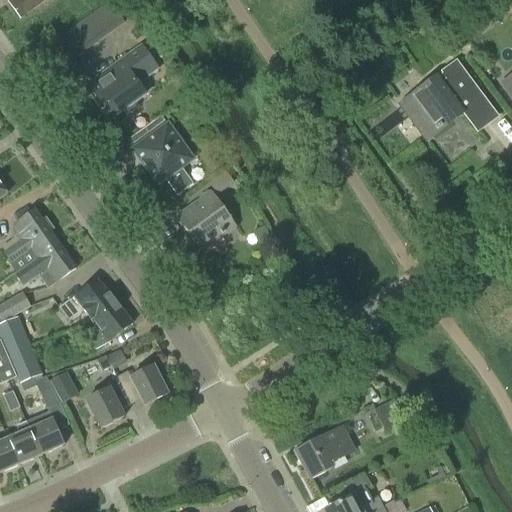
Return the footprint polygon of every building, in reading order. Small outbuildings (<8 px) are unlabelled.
[(14,0),(9,4),(21,20),(46,0),(14,0)] [(63,58),(79,81),(117,54),(105,37),(125,22),(112,4),(76,31),(84,43),(63,58)] [(136,87),(159,71),(143,48),(88,87),(95,97),(91,100),(100,112),(104,109),(112,121),(123,113),(126,117),(139,108),(136,103),(144,97),(136,87)] [(430,125),(432,128),(436,124),(435,122),(443,116),(442,114),(454,105),(456,107),(458,105),(478,132),(496,119),(456,64),(442,74),(444,76),(437,81),(435,79),(400,105),(411,118),(414,116),(424,130),(430,125)] [(511,77),(502,85),(511,99),(511,77)] [(128,142),(131,147),(165,123),(161,117),(128,142)] [(148,175),(150,173),(158,184),(165,180),(177,196),(192,185),(180,169),(189,162),(181,151),(184,149),(177,138),(173,140),(166,129),(135,151),(142,162),(140,164),(148,175)] [(210,196),(193,208),(199,217),(184,228),(201,251),(233,228),(210,196)] [(2,254),(15,275),(34,262),(35,263),(59,247),(34,212),(12,228),(16,234),(10,242),(13,247),(2,254)] [(34,262),(15,275),(16,277),(14,278),(22,289),(38,277),(47,290),(75,270),(59,247),(35,263),(34,262)] [(83,313),(90,322),(114,304),(106,294),(96,282),(58,309),(68,324),(83,313)] [(22,294),(0,306),(0,321),(2,325),(30,308),(22,294)] [(114,304),(90,322),(95,329),(83,338),(94,352),(107,344),(131,326),(114,304)] [(16,322),(0,328),(0,342),(19,386),(39,377),(16,322)] [(0,344),(0,386),(16,380),(0,344)] [(120,352),(107,358),(113,371),(126,365),(120,352)] [(96,362),(102,373),(111,369),(105,358),(96,362)] [(127,373),(116,379),(130,406),(140,401),(144,408),(167,396),(152,368),(130,379),(127,373)] [(65,376),(50,384),(60,402),(75,394),(65,376)] [(46,379),(34,384),(48,411),(59,405),(46,379)] [(130,406),(116,379),(105,385),(108,390),(85,402),(100,430),(123,418),(119,412),(130,406)] [(3,398),(10,413),(19,409),(13,393),(3,398)] [(373,412),(385,435),(398,429),(386,406),(373,412)] [(35,420),(25,424),(40,458),(63,448),(51,421),(38,427),(35,420)] [(19,435),(6,441),(18,468),(40,458),(25,424),(15,428),(19,435)] [(342,428),(295,453),(310,481),(326,473),(324,468),(354,452),(342,428)] [(0,475),(18,468),(6,441),(0,443),(0,475)] [(380,511),(389,507),(396,504),(400,502),(399,500),(382,508),(378,500),(372,503),(366,492),(371,489),(364,476),(344,487),(351,500),(328,511),(380,511)] [(389,507),(380,511),(405,511),(400,502),(396,504),(389,507)]
